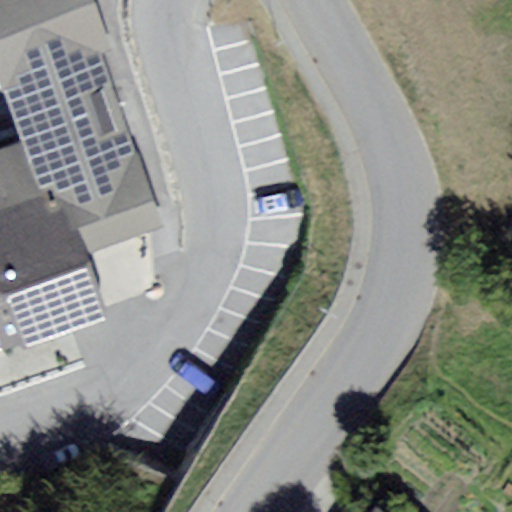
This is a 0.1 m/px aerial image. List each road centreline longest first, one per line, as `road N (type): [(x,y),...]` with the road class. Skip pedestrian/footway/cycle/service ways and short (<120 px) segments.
road 1 (tertiary): [(320,0),(389,126),(418,203),(416,285),(387,353),(270,511)]
road 2 (unclassified): [(0,423),(130,374),(203,305),(225,240),(213,164),(177,60),(176,0)]
